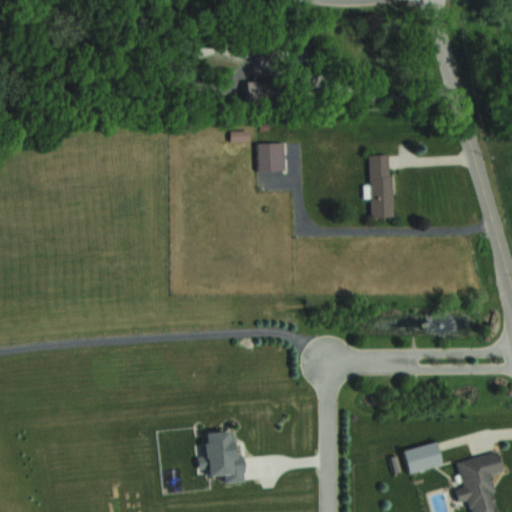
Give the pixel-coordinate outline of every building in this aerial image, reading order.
[(358,72),(384,72),(384,45),(358,45),(358,72)] [(259,80),(244,81),(245,100),(277,99),(277,67),(259,68),(259,80)] [(282,168),(282,142),(256,142),(256,168),(282,168)] [(389,153),(367,154),(368,217),(390,216),(389,153)] [(401,449),(406,471),(439,463),(434,441),(401,449)] [(455,460),(461,486),(453,488),(456,500),(466,498),(469,511),(496,511),(488,473),(500,471),(496,451),(455,460)]
